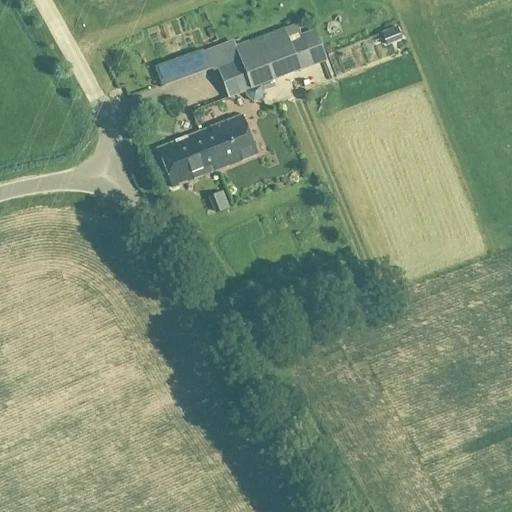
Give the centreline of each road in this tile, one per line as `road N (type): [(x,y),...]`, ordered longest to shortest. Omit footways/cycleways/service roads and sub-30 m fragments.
road 1 (unclassified): [(346,511),(194,257),(106,178)]
road 2 (unclassified): [(106,178),(92,98),(38,0)]
